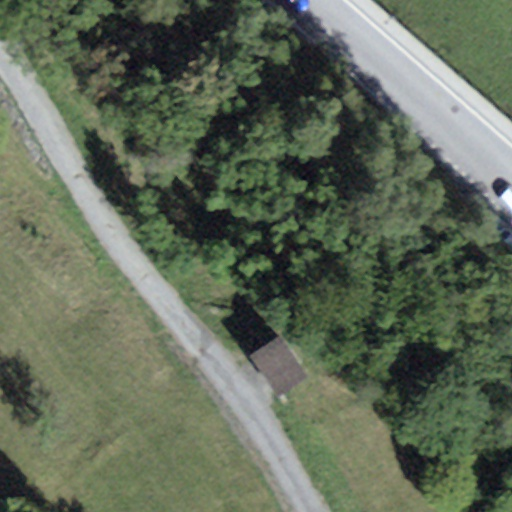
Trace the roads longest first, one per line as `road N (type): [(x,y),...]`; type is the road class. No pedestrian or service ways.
road 1 (unclassified): [(314,511),(250,402),(101,206),(0,38)]
road 2 (secondary): [(306,0),(511,183)]
